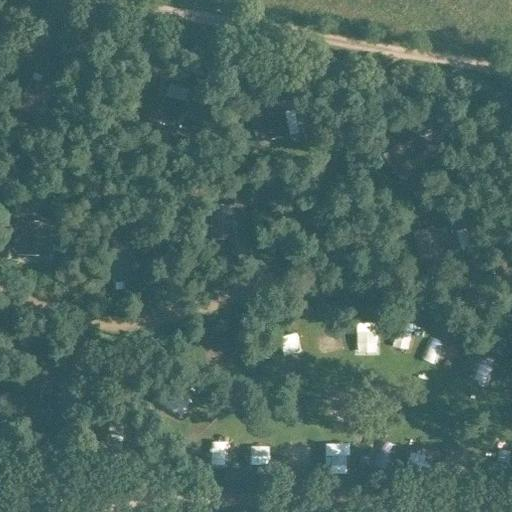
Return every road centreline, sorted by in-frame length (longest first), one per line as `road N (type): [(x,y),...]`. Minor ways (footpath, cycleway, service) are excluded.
road 1 (track): [(0,289),(118,327),(194,311),(290,255),(388,51)]
road 2 (track): [(511,71),(79,0)]
road 3 (track): [(489,67),(488,169),(511,295)]
